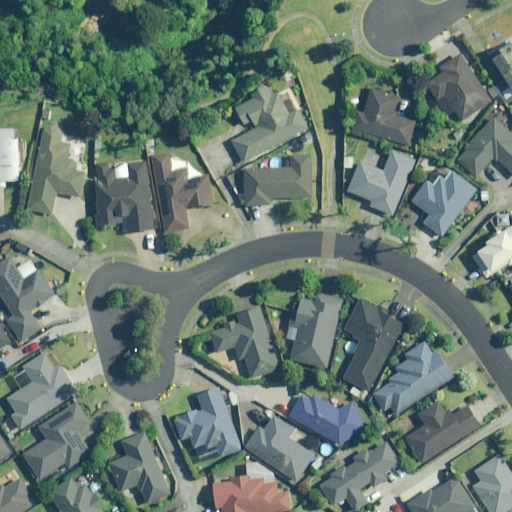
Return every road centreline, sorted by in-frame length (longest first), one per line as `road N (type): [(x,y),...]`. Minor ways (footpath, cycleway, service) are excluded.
road 1 (residential): [(172,284),(296,244),(378,252),(434,283),(464,312),(511,382)]
road 2 (residential): [(172,284),(121,273),(105,277),(94,294),(112,373),(128,392),(156,387),(172,312)]
